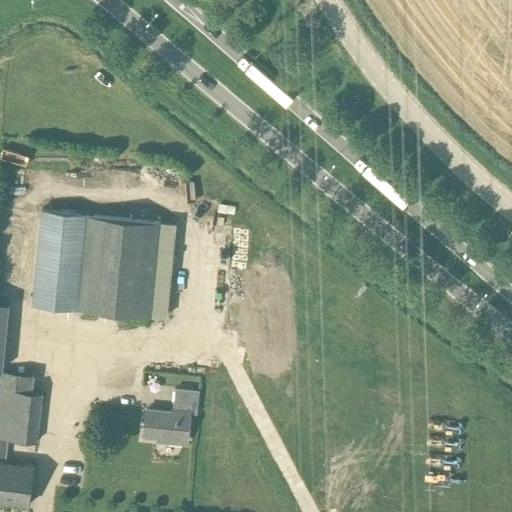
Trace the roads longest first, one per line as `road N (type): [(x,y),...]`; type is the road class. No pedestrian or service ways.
road 1 (primary): [(101,0),(511,337)]
road 2 (primary): [(511,296),(173,0)]
road 3 (unclassified): [(511,211),(391,92),(325,0)]
